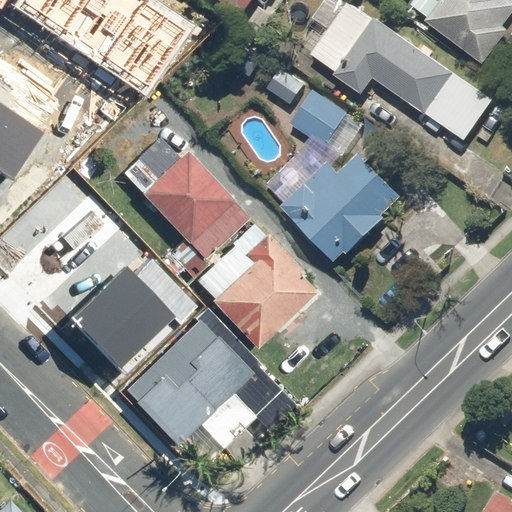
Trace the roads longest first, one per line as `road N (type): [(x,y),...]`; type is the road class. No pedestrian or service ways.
road 1 (primary): [(292,511),(511,303)]
road 2 (residential): [(81,446),(125,457),(178,511)]
